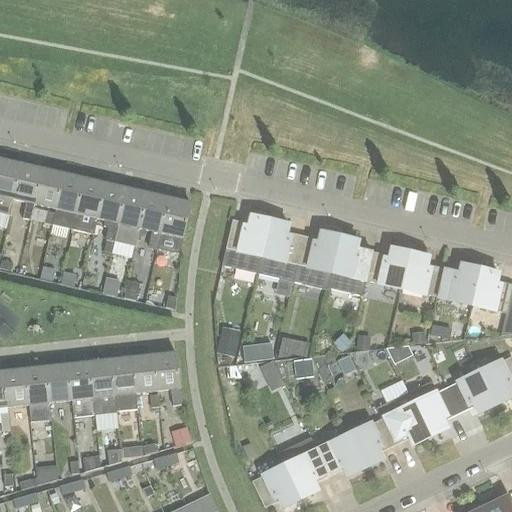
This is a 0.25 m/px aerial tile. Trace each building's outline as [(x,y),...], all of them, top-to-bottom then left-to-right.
[(20,167),(0,162),(0,214),(9,217),(12,202),(20,167)] [(30,221),(33,207),(42,172),(20,167),(12,202),(26,205),(22,219),(30,221)] [(63,176),(42,172),(33,207),(55,212),(63,176)] [(54,216),(51,227),(72,232),(76,216),(84,181),(63,176),(55,212),(54,216)] [(76,216),(72,232),(93,237),(97,221),(105,186),(84,181),(76,216)] [(105,186),(97,221),(105,223),(104,228),(108,229),(105,242),(107,243),(104,254),(111,256),(114,242),(118,226),(126,191),(105,186)] [(118,226),(114,242),(127,245),(136,247),(139,231),(147,196),(126,191),(118,226)] [(169,201),(147,196),(139,231),(150,234),(146,249),(157,252),(160,236),(169,201)] [(169,201),(160,236),(182,241),(189,207),(190,206),(169,201)] [(46,214),(43,225),(51,227),(54,216),(46,214)] [(260,259),(268,224),(249,219),(247,226),(231,222),(225,251),(221,268),(256,276),(260,259)] [(302,239),(286,235),(287,228),(268,224),(260,259),(256,276),(291,284),(295,267),(302,239)] [(330,275),(338,240),(319,235),(317,242),(302,239),(295,267),(291,284),(326,292),(330,275)] [(356,251),(357,244),(338,240),(330,275),(326,292),(361,301),(365,283),(372,255),(356,251)] [(388,258),(372,255),(365,283),(400,291),(408,256),(389,252),(388,258)] [(442,271),(426,267),(428,261),(408,256),(400,291),(435,299),(442,271)] [(1,263),(0,267),(0,271),(11,274),(12,266),(1,263)] [(54,270),(42,267),(39,280),(51,283),(54,270)] [(458,275),(442,271),(435,299),(470,307),(479,272),(459,268),(458,275)] [(75,276),(63,272),(59,284),(71,288),(75,276)] [(498,277),(479,272),(470,307),(505,316),(511,287),(496,283),(498,277)] [(127,284),(123,301),(135,304),(139,286),(127,284)] [(168,298),(165,311),(172,313),(175,300),(168,298)] [(448,341),(450,332),(431,327),(429,336),(448,341)] [(231,362),(237,338),(221,334),(215,358),(231,362)] [(424,334),(411,336),(412,347),(425,346),(424,334)] [(351,341),(339,338),(336,355),(348,354),(351,341)] [(277,359),(287,358),(291,342),(281,340),(277,359)] [(356,343),(356,352),(369,353),(370,344),(356,343)] [(270,351),(255,353),(256,363),(271,361),(270,351)] [(175,355),(153,357),(157,393),(171,392),(173,406),(180,405),(179,391),(175,355)] [(153,357),(132,360),(136,396),(157,393),(153,357)] [(348,358),(337,364),(344,378),(355,373),(348,358)] [(494,407),(511,399),(508,393),(511,390),(511,362),(510,359),(479,374),(494,407)] [(132,360),(110,362),(114,398),(116,415),(137,413),(136,396),(132,360)] [(110,362),(88,365),(92,400),(91,400),(93,418),(116,415),(114,398),(110,362)] [(311,362),(293,364),(294,377),(312,375),(311,362)] [(272,364),(263,369),(266,376),(276,372),(272,364)] [(88,365),(67,367),(71,403),(73,420),(93,418),(91,400),(92,400),(88,365)] [(45,369),(49,405),(71,403),(67,367),(45,369)] [(45,369),(24,372),(28,407),(49,405),(45,369)] [(24,372),(2,374),(6,410),(28,407),(24,372)] [(473,410),(476,416),(494,407),(479,374),(446,390),(459,416),(473,410)] [(405,381),(384,390),(389,401),(409,392),(405,381)] [(429,438),(447,430),(443,424),(459,416),(446,390),(436,395),(432,386),(409,397),(429,438)] [(408,441),(411,447),(429,438),(409,397),(387,408),(391,417),(381,421),(394,448),(408,441)] [(157,398),(149,399),(151,411),(158,410),(157,398)] [(7,416),(0,416),(0,422),(1,434),(9,434),(7,416)] [(382,461),(379,455),(394,448),(381,421),(348,437),(364,470),(382,461)] [(191,444),(186,429),(170,434),(174,449),(191,444)] [(316,453),(329,479),(343,472),(346,478),(364,470),(348,437),(316,453)] [(299,501),(317,492),(314,486),(329,479),(316,453),(309,439),(277,454),(283,468),(299,501)] [(154,446),(142,450),(144,457),(156,454),(154,446)] [(249,446),(242,449),(248,463),(256,459),(249,446)] [(119,452),(107,453),(108,468),(121,464),(119,452)] [(164,459),(166,467),(178,464),(175,456),(164,459)] [(83,459),(84,474),(99,469),(98,458),(83,459)] [(164,459),(152,462),(154,470),(166,467),(164,459)] [(79,475),(77,464),(69,465),(71,476),(79,475)] [(299,501),(283,468),(251,484),(263,510),(278,503),(281,510),(299,501)] [(57,481),(56,469),(36,471),(37,488),(57,481)] [(117,472),(120,480),(131,477),(129,469),(117,472)] [(117,472),(106,476),(108,483),(120,480),(117,472)] [(10,475),(3,476),(4,488),(12,487),(10,475)] [(36,488),(34,480),(18,484),(19,492),(36,488)] [(70,486),(73,493),(84,490),(82,482),(70,486)] [(70,486),(59,489),(61,497),(73,493),(70,486)] [(55,495),(48,498),(52,508),(59,505),(55,495)] [(24,499),(26,507),(37,504),(35,496),(24,499)] [(215,511),(209,498),(187,508),(188,511),(215,511)] [(511,511),(511,510),(506,498),(481,510),(482,511),(511,511)] [(24,499),(12,502),(14,510),(26,507),(24,499)]
